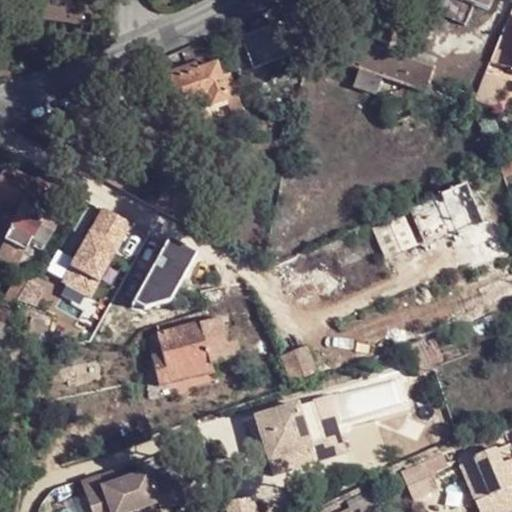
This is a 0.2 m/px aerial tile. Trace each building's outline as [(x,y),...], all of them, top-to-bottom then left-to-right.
[(353,17),(359,0),(317,0),(317,2),(353,17)] [(481,11),(456,0),(442,0),(436,15),(472,31),(481,11)] [(501,0),(456,0),(481,11),(494,16),(501,0)] [(290,58),(277,24),(243,37),(256,71),(290,58)] [(511,26),(494,64),(511,70),(511,26)] [(425,94),(433,69),(348,37),(339,62),(425,94)] [(228,103),(216,66),(196,72),(195,66),(161,78),(162,83),(158,84),(168,111),(208,98),(212,108),(228,103)] [(416,117),(405,89),(382,99),(392,126),(416,117)] [(110,156),(92,175),(134,199),(136,180),(110,156)] [(25,178),(6,168),(0,179),(0,203),(9,208),(14,198),(25,178)] [(160,177),(146,180),(151,195),(164,191),(160,177)] [(39,226),(48,210),(56,195),(25,178),(14,198),(26,205),(6,241),(24,251),(33,236),(39,226)] [(481,229),(462,189),(440,199),(451,223),(462,219),(469,234),(481,229)] [(169,205),(164,191),(151,195),(157,209),(169,205)] [(14,198),(9,208),(21,214),(26,205),(14,198)] [(449,233),(436,200),(410,211),(424,244),(449,233)] [(60,217),(48,210),(39,226),(33,236),(45,243),(60,217)] [(402,212),(355,232),(358,240),(362,249),(410,231),(402,212)] [(358,240),(355,232),(310,251),(314,258),(358,240)] [(100,292),(102,274),(52,268),(49,286),(100,292)] [(225,344),(220,321),(159,335),(164,356),(152,358),(159,385),(213,372),(212,364),(231,360),(230,357),(239,355),(236,341),(225,344)] [(422,344),(430,366),(441,362),(433,340),(422,344)] [(417,370),(430,366),(422,344),(408,349),(417,370)] [(316,376),(305,351),(285,358),(294,383),(316,376)] [(314,407),(298,412),(308,446),(324,442),(314,407)] [(308,446),(297,408),(256,421),(269,463),(309,450),(308,446)] [(511,447),(497,452),(510,481),(511,480),(511,447)] [(511,487),(510,481),(497,452),(478,457),(478,461),(468,464),(474,481),(484,478),(490,498),(511,489),(511,487)] [(441,463),(403,478),(414,503),(436,494),(432,478),(444,474),(441,463)] [(101,480),(83,487),(92,511),(115,511),(128,508),(129,511),(143,511),(161,505),(163,511),(168,511),(182,507),(184,511),(189,511),(206,505),(191,468),(154,480),(150,474),(106,490),(101,480)] [(484,478),(474,481),(481,501),(490,498),(484,478)]
